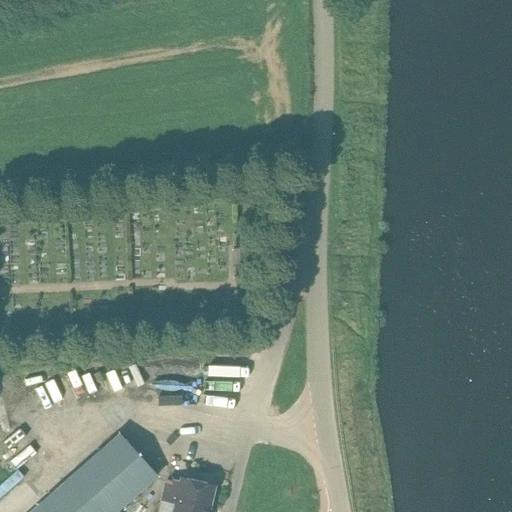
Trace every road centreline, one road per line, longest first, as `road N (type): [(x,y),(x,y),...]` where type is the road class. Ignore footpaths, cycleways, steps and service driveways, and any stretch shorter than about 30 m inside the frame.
road 1 (unclassified): [(341,511),(311,281),(322,113),(315,0)]
road 2 (unknown): [(0,487),(55,437),(91,421),(177,413),(324,423)]
